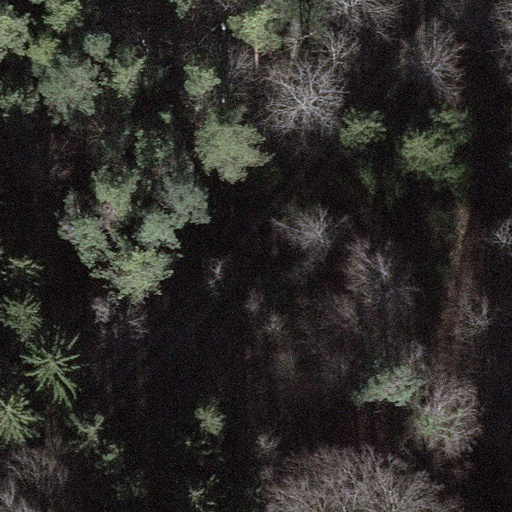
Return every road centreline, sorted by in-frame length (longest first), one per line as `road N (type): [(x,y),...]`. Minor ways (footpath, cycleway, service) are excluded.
road 1 (track): [(435,0),(224,311),(0,500)]
road 2 (track): [(511,201),(468,349),(511,507)]
